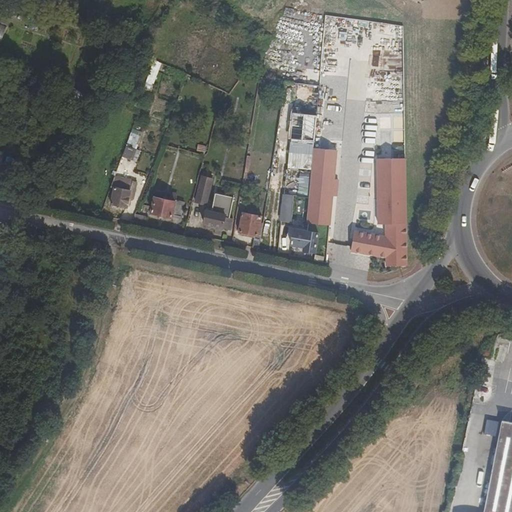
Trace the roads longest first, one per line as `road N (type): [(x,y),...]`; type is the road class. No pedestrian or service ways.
road 1 (residential): [(413,302),(0,214)]
road 2 (secondary): [(271,511),(356,420),(421,330),(477,293)]
road 3 (secondary): [(413,302),(353,387),(245,511)]
road 4 (secondary): [(500,0),(501,102),(489,151)]
